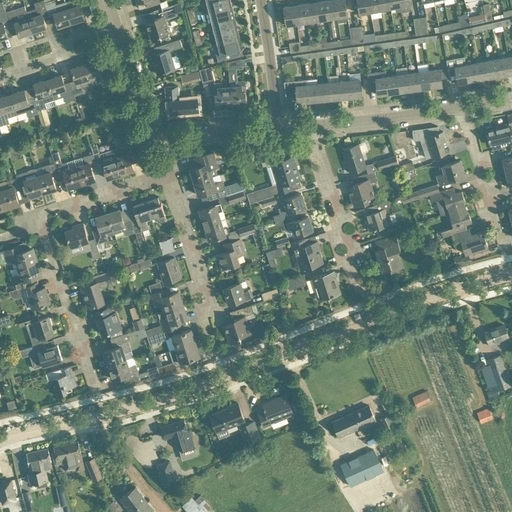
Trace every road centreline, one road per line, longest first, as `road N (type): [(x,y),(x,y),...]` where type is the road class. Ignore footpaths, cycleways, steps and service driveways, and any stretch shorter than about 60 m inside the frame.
road 1 (tertiary): [(0,440),(177,395),(414,303),(511,275)]
road 2 (residential): [(93,388),(40,218)]
road 3 (residential): [(356,290),(309,126)]
road 4 (unclassified): [(462,110),(309,126)]
road 5 (residential): [(209,317),(166,181)]
road 6 (residential): [(502,243),(462,110)]
road 7 (unclassified): [(165,148),(152,146),(133,117),(116,30)]
road 8 (residential): [(0,84),(59,66),(66,50),(116,30)]
road 9 (residential): [(40,218),(166,181)]
road 10 (residential): [(278,127),(262,0)]
